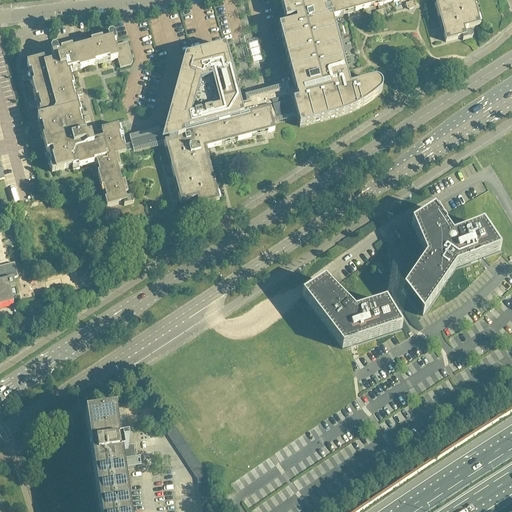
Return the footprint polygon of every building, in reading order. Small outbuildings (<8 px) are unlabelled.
[(331,15),(332,17),(340,15),(340,14),(347,12),(354,10),(355,11),(362,9),(370,7),(370,6),(377,4),(384,2),(385,3),(392,1),(396,0),(435,0),(437,4),(435,4),(438,12),(440,20),(441,20),(443,27),(445,34),(443,34),(445,42),(462,38),(463,41),(472,39),(473,36),(472,34),(470,32),(465,33),(464,29),(469,28),(472,27),(480,25),(478,17),(476,17),(475,10),(473,3),(474,3),(473,0),(283,0),(284,1),(280,2),(285,21),(294,19),(295,22),(278,27),(295,90),(286,92),(285,89),(248,99),(249,102),(237,105),(228,75),(232,74),(225,47),(184,57),(181,69),(185,70),(184,75),(180,74),(171,106),(175,107),(174,112),(170,111),(165,130),(130,140),(131,143),(120,146),(116,130),(103,134),(100,139),(99,139),(96,137),(91,138),(91,136),(84,138),(84,136),(86,135),(84,128),(85,127),(84,124),(90,122),(89,117),(82,118),(81,115),(80,115),(78,108),(76,101),(77,100),(76,97),(83,95),(81,90),(75,91),(74,88),(72,88),(68,73),(67,74),(66,71),(79,68),(79,69),(95,65),(94,64),(109,60),(110,61),(117,59),(120,68),(130,66),(132,62),(127,42),(114,46),(113,42),(103,45),(103,46),(93,49),(93,47),(72,53),(73,54),(59,58),(57,48),(54,47),(52,48),(50,50),(53,60),(51,64),(45,65),(43,59),(27,63),(27,64),(29,72),(27,72),(28,75),(22,77),(23,83),(30,81),(31,84),(32,84),(36,98),(35,98),(35,102),(29,104),(30,109),(37,107),(38,111),(39,110),(41,118),(37,119),(38,122),(31,124),(29,128),(31,135),(40,133),(41,139),(43,139),(47,153),(45,153),(49,166),(50,165),(52,173),(72,167),(73,171),(79,169),(78,168),(96,163),(97,167),(112,163),(116,162),(118,167),(132,163),(129,152),(164,142),(165,143),(167,150),(168,150),(172,164),(171,165),(175,181),(176,180),(180,194),(179,195),(181,203),(197,199),(198,202),(193,204),(191,206),(192,209),(195,211),(203,208),(203,205),(219,201),(217,193),(216,193),(212,179),(213,179),(209,163),(208,163),(204,149),(206,148),(206,149),(222,145),(222,144),(236,140),(236,141),(252,137),(252,136),(266,132),(267,133),(275,131),(272,122),(296,115),(299,127),(341,116),(344,115),(356,109),(365,104),(374,98),(374,97),(378,94),(375,80),(369,81),(349,86),(336,35),(339,34),(336,24),(333,24),(331,15)] [(100,191),(84,195),(98,252),(102,251),(103,255),(137,246),(137,247),(138,248),(139,248),(140,248),(153,245),(155,244),(156,244),(158,243),(159,242),(160,240),(161,238),(162,236),(162,233),(161,231),(160,228),(159,227),(159,225),(159,224),(159,223),(160,222),(161,221),(162,220),(164,218),(165,215),(166,212),(166,208),(165,205),(164,202),(162,200),(159,198),(156,197),(152,196),(149,197),(117,205),(118,208),(106,212),(100,191)] [(454,269),(500,252),(481,227),(452,238),(432,211),(411,225),(425,259),(403,291),(422,317),(454,269)] [(359,239),(379,228),(375,221),(355,233),(359,239)] [(46,244),(29,248),(34,265),(40,263),(41,267),(64,261),(63,257),(68,256),(69,260),(83,256),(84,256),(85,255),(85,254),(85,253),(81,235),(64,239),(65,243),(55,245),(54,242),(46,244)] [(12,296),(17,294),(15,287),(13,279),(17,278),(18,278),(14,264),(0,267),(0,306),(13,303),(12,296)] [(400,330),(384,303),(354,314),(323,283),(301,297),(341,350),(400,330)] [(85,420),(99,511),(128,511),(122,468),(136,466),(133,446),(134,446),(134,445),(119,447),(114,416),(115,416),(115,415),(85,420),(85,421),(85,420)] [(177,431),(174,426),(165,432),(168,437),(177,431)] [(171,441),(180,435),(177,431),(168,437),(171,441)] [(174,446),(184,440),(180,435),(171,441),(174,446)] [(187,445),(184,440),(174,446),(177,451),(187,445)] [(180,455),(190,449),(187,445),(177,451),(180,455)] [(183,460),(193,454),(190,449),(180,455),(183,460)] [(196,458),(193,454),(183,460),(186,464),(196,458)] [(189,469),(199,463),(196,458),(186,464),(189,469)] [(202,468),(199,463),(189,469),(192,474),(202,468)]
